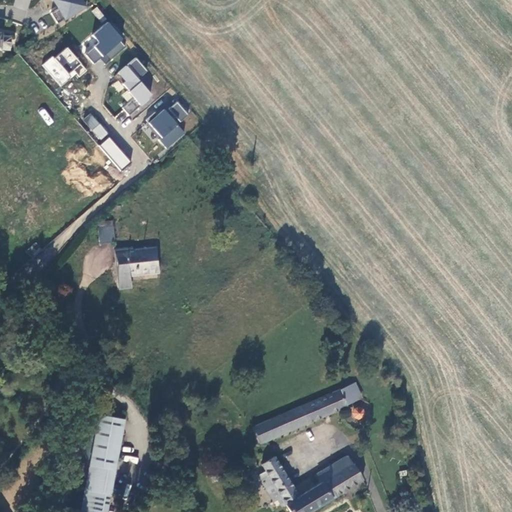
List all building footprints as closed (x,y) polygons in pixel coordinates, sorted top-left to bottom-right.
[(52,0),(66,21),(88,7),(83,0),(52,0)] [(107,22),(91,35),(95,40),(83,51),(94,64),(100,59),(105,64),(128,45),(107,22)] [(1,33),(0,32),(0,46),(10,47),(11,38),(1,36),(1,33)] [(66,45),(42,66),(62,89),(86,68),(66,45)] [(134,57),(114,77),(142,106),(154,95),(139,80),(148,70),(134,57)] [(140,81),(148,87),(156,78),(147,71),(140,81)] [(140,108),(135,99),(122,106),(127,115),(140,108)] [(167,148),(185,134),(177,124),(189,115),(176,99),(147,122),(167,148)] [(44,108),(38,112),(48,126),(54,122),(44,108)] [(98,141),(107,134),(92,112),(83,119),(98,141)] [(109,137),(99,145),(119,169),(129,161),(109,137)] [(98,242),(114,241),(112,224),(96,226),(98,242)] [(26,252),(31,259),(42,250),(36,243),(26,252)] [(156,248),(115,252),(118,288),(129,287),(128,273),(158,271),(156,248)] [(353,384),(339,391),(346,404),(359,398),(353,384)] [(339,391),(254,429),(260,444),(346,406),(346,404),(339,391)] [(346,425),(355,430),(354,426),(362,427),(370,415),(365,400),(359,398),(346,404),(346,406),(343,414),(346,425)] [(106,511),(124,419),(102,415),(83,511),(106,511)] [(316,475),(321,483),(352,464),(347,456),(316,475)] [(275,486),(283,501),(289,511),(309,511),(361,480),(352,464),(321,483),(298,497),(273,458),(261,465),(265,472),(257,476),(266,491),(275,486)] [(275,498),(278,503),(283,501),(275,486),(266,491),(271,500),(275,498)]
